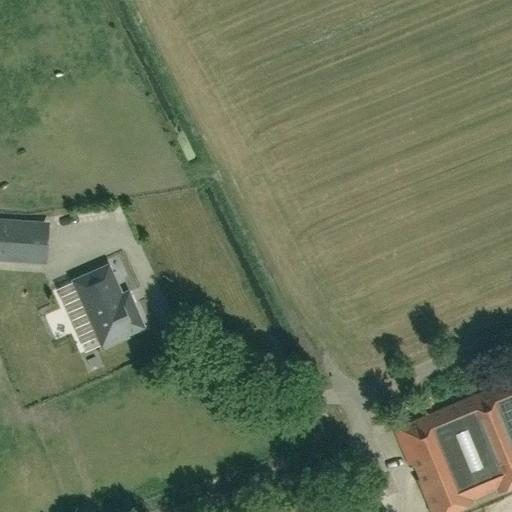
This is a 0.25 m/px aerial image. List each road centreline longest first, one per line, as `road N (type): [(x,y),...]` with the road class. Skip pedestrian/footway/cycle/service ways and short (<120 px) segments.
road 1 (unclassified): [(340,463),(356,451),(366,408),(384,389),(511,336)]
road 2 (track): [(340,463),(173,511)]
